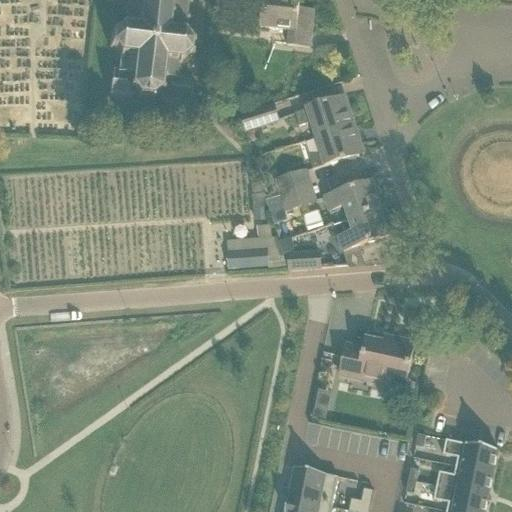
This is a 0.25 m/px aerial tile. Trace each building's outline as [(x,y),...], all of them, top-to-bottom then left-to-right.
[(126,0),(126,10),(122,9),(121,12),(125,12),(123,28),(114,36),(111,34),(109,36),(108,48),(109,50),(113,49),(120,58),(118,72),(115,72),(115,73),(112,73),(112,75),(110,94),(109,96),(131,99),(132,90),(139,99),(137,102),(139,103),(141,100),(151,101),(152,105),(154,104),(153,100),(161,94),(160,102),(189,105),(190,103),(189,103),(191,84),(192,84),(192,82),(182,81),(182,80),(179,80),(180,70),(192,71),(193,59),(194,57),(195,45),(195,43),(191,44),(183,35),(185,20),(189,20),(189,18),(187,18),(188,2),(192,2),(192,0),(191,0),(126,0)] [(262,0),(261,19),(260,28),(288,31),(287,46),(290,47),(309,49),(314,11),(299,9),(300,4),(267,0),(262,0)] [(295,114),(299,128),(311,124),(316,139),(354,127),(345,98),(325,104),(295,114)] [(243,136),(281,124),(276,108),(238,119),(243,136)] [(310,158),(308,158),(312,172),(313,171),(344,162),(363,155),(354,127),(316,139),(321,154),(310,158)] [(282,196),(312,186),(307,171),(277,180),(282,196)] [(347,221),(381,211),(372,184),(324,199),(328,213),(343,208),(347,221)] [(287,214),(318,205),(312,186),(282,196),(287,214)] [(264,195),(253,196),(256,221),(266,220),(264,195)] [(342,252),(389,237),(381,211),(347,221),(351,233),(338,237),(342,252)] [(287,265),(279,244),(277,237),(227,242),(229,270),(287,265)] [(293,239),(279,244),(287,265),(288,265),(289,272),(321,270),(320,253),(294,255),(293,239)] [(405,388),(414,344),(385,338),(383,344),(366,340),(364,350),(347,346),(340,380),(391,391),(392,385),(405,388)] [(314,391),(309,419),(323,421),(328,393),(314,391)] [(390,436),(308,424),(305,445),(387,457),(390,436)] [(418,436),(415,448),(423,449),(426,438),(418,436)] [(446,442),(443,457),(458,460),(457,468),(493,476),(498,452),(446,442)] [(440,474),(437,488),(489,498),(493,476),(457,468),(455,477),(440,474)] [(332,509),(338,479),(295,470),(289,500),(332,509)] [(411,470),(408,482),(416,484),(419,472),(411,470)] [(408,482),(406,494),(414,495),(416,484),(408,482)] [(449,505),(447,511),(485,511),(489,498),(437,488),(434,502),(449,505)] [(364,490),(361,503),(371,505),(374,492),(364,490)] [(289,500),(286,511),(331,511),(332,509),(289,500)] [(361,503),(351,501),(348,511),(369,511),(371,505),(361,503)]
